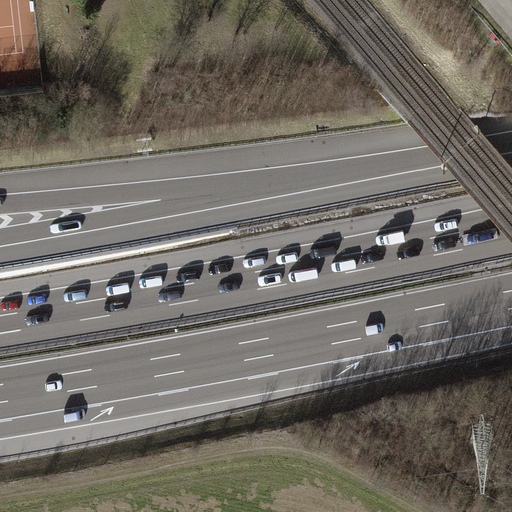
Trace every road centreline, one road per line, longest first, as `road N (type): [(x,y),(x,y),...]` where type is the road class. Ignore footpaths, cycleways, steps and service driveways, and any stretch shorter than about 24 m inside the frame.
road 1 (motorway): [(511,230),(0,325)]
road 2 (motorway): [(0,393),(511,299)]
road 3 (track): [(429,511),(290,441),(0,493)]
road 4 (motorway): [(298,184),(0,246)]
road 5 (motorway): [(298,184),(206,184),(0,204)]
road 6 (motorway): [(511,148),(298,184)]
